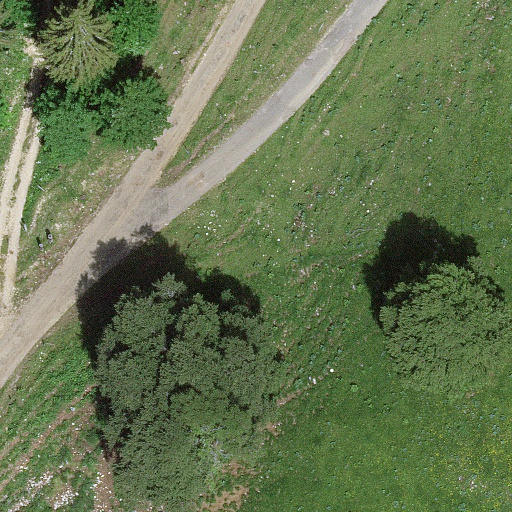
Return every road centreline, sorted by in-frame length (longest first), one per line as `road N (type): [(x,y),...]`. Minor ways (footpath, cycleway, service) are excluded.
road 1 (unclassified): [(110,236),(198,185),(296,89),(368,0)]
road 2 (track): [(50,0),(0,294)]
road 3 (unclassified): [(247,0),(110,236)]
road 4 (unclassified): [(0,356),(110,236)]
